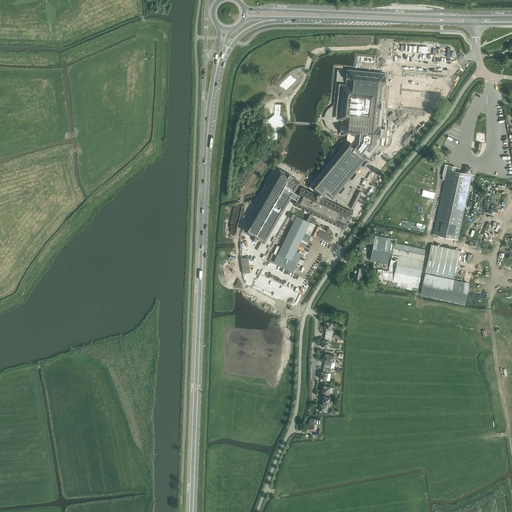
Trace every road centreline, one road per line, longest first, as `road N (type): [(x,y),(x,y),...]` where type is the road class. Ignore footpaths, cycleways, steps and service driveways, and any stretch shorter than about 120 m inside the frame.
road 1 (unclassified): [(257,511),(294,419),(309,303),(386,189),(481,72)]
road 2 (primary): [(209,141),(194,511)]
road 3 (track): [(511,451),(488,310),(492,262),(511,202)]
road 4 (secondary): [(475,20),(244,8)]
road 5 (secondary): [(279,19),(475,20)]
